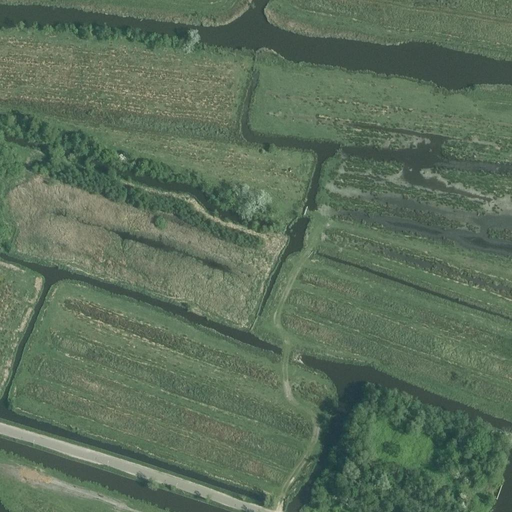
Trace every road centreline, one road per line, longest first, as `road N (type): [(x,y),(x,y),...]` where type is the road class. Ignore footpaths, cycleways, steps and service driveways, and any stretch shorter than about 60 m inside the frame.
road 1 (track): [(277,511),(315,439),(314,421),(283,387),(288,343),(275,319),(323,220),(511,272)]
road 2 (tertiary): [(0,428),(261,511)]
